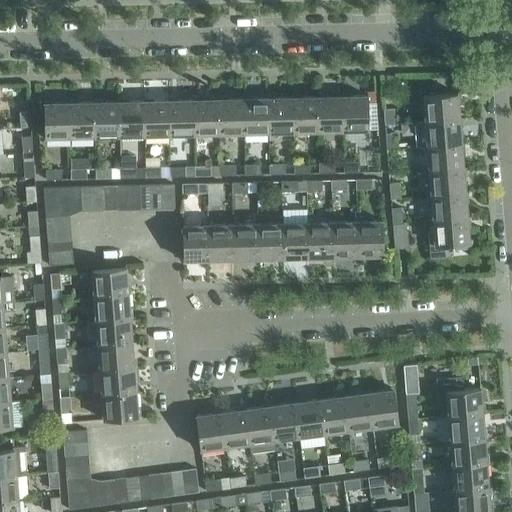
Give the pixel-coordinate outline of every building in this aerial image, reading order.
[(423,96),(425,121),(459,118),(457,93),(423,96)] [(368,95),(343,96),(344,130),(369,129),(368,95)] [(318,96),(293,97),(294,131),(319,130),(318,96)] [(343,96),(318,96),(319,130),(344,130),(343,96)] [(268,97),(243,98),(244,132),(269,132),(268,97)] [(293,97),(268,97),(269,132),(294,131),(293,97)] [(243,98),(218,99),(219,133),(244,132),(243,98)] [(193,99),(169,100),(169,134),(194,133),(193,99)] [(218,99),(193,99),(194,133),(219,133),(218,99)] [(144,100),(119,101),(120,135),(144,135),(144,100)] [(169,100),(144,100),(144,135),(169,134),(169,100)] [(119,101),(94,102),(95,136),(120,135),(119,101)] [(70,136),(69,102),(44,103),(45,137),(70,136)] [(94,102),(69,102),(70,136),(95,136),(94,102)] [(384,109),(385,124),(395,124),(394,108),(384,109)] [(20,111),(21,127),(31,126),(30,111),(20,111)] [(425,121),(427,145),(461,143),(459,118),(425,121)] [(386,133),(387,149),(397,148),(396,133),(386,133)] [(33,151),(32,135),(22,136),(23,152),(33,151)] [(427,145),(429,170),(463,168),(461,143),(427,145)] [(388,158),(389,174),(399,173),(398,157),(388,158)] [(35,176),(34,160),(24,161),(25,177),(35,176)] [(344,162),(344,172),(360,171),(359,161),(344,162)] [(319,162),(319,172),(335,172),(335,162),(319,162)] [(269,164),(269,174),(285,173),(285,163),(269,164)] [(294,163),(294,173),(310,173),(310,163),(294,163)] [(220,165),(220,175),(236,175),(235,164),(220,165)] [(244,164),(245,174),(261,174),(260,164),(244,164)] [(195,166),(195,176),(211,175),(211,165),(195,166)] [(161,166),(145,167),(145,177),(161,176),(161,166)] [(145,177),(145,167),(120,167),(121,177),(145,177)] [(96,178),(96,168),(71,169),(71,179),(96,178)] [(111,168),(96,168),(96,178),(112,178),(111,168)] [(429,170),(431,195),(465,193),(463,168),(429,170)] [(62,179),(62,169),(46,169),(46,179),(62,179)] [(347,189),(347,179),(331,180),(331,190),(347,189)] [(372,189),(372,179),(356,179),(356,189),(372,189)] [(306,180),(306,190),(322,190),(322,180),(306,180)] [(273,191),(272,181),(257,182),(257,192),(273,191)] [(298,191),(297,181),(281,181),(282,191),(298,191)] [(232,182),(232,192),(248,192),(248,182),(232,182)] [(390,183),(391,199),(401,198),(400,182),(390,183)] [(175,183),(163,184),(163,208),(175,208),(175,183)] [(182,183),(182,193),(198,193),(198,183),(182,183)] [(223,193),(223,183),(207,183),(207,193),(223,193)] [(139,184),(127,185),(128,209),(140,209),(139,184)] [(151,184),(139,184),(140,209),(152,209),(151,184)] [(163,184),(151,184),(152,209),(163,208),(163,184)] [(26,186),(27,202),(37,201),(36,185),(26,186)] [(103,185),(91,186),(92,210),(104,210),(103,185)] [(115,185),(103,185),(104,210),(116,209),(115,185)] [(127,185),(115,185),(116,209),(128,209),(127,185)] [(43,187),(46,216),(70,215),(80,210),(79,186),(43,187)] [(91,186),(79,186),(80,210),(92,210),(91,186)] [(431,195),(433,220),(467,217),(465,193),(431,195)] [(392,208),(393,223),(403,222),(402,207),(392,208)] [(39,226),(38,210),(27,211),(29,226),(39,226)] [(46,216),(47,229),(71,227),(70,215),(46,216)] [(467,217),(433,220),(434,230),(428,231),(430,258),(451,256),(450,246),(452,246),(452,244),(469,242),(467,217)] [(382,220),(357,221),(358,255),(383,255),(382,220)] [(332,221),(307,222),(308,257),(333,256),(332,221)] [(357,221),(332,221),(333,256),(358,255),(357,221)] [(307,222),(282,223),(283,257),(308,257),(307,222)] [(403,222),(393,223),(395,248),(409,247),(407,222),(403,222)] [(257,223),(232,224),(233,259),(258,258),(257,223)] [(282,223),(257,223),(258,258),(283,257),(282,223)] [(232,224),(207,225),(208,259),(233,259),(232,224)] [(208,259),(207,225),(182,225),(183,260),(208,259)] [(47,229),(48,241),(72,239),(71,227),(47,229)] [(41,251),(40,235),(29,235),(31,251),(41,251)] [(48,241),(49,253),(73,251),(72,239),(48,241)] [(73,251),(49,253),(50,265),(74,263),(73,251)] [(92,269),(94,294),(128,292),(126,267),(92,269)] [(61,288),(60,272),(50,273),(51,289),(61,288)] [(0,302),(3,302),(15,301),(13,276),(0,276),(0,302)] [(33,284),(35,300),(45,299),(43,283),(33,284)] [(94,294),(96,319),(130,317),(128,292),(94,294)] [(52,298),(53,314),(63,313),(62,297),(52,298)] [(47,324),(45,308),(35,309),(36,325),(47,324)] [(96,319),(98,344),(132,342),(130,317),(96,319)] [(54,323),(55,339),(65,338),(64,322),(54,323)] [(37,333),(39,349),(49,348),(47,333),(37,333)] [(98,344),(100,369),(134,367),(132,342),(98,344)] [(56,347),(57,363),(67,362),(66,347),(56,347)] [(0,352),(0,376),(9,376),(7,352),(0,352)] [(39,358),(40,374),(51,373),(49,357),(39,358)] [(100,369),(102,394),(136,392),(134,367),(100,369)] [(58,372),(59,388),(69,387),(68,371),(58,372)] [(0,376),(0,401),(11,401),(9,376),(0,376)] [(447,404),(448,415),(483,412),(481,387),(461,389),(460,376),(438,378),(440,404),(447,404)] [(52,398),(51,382),(41,383),(42,399),(52,398)] [(415,385),(405,386),(406,394),(416,393),(415,385)] [(394,389),(369,392),(373,426),(398,423),(394,389)] [(136,392),(102,394),(104,419),(138,417),(136,392)] [(369,392),(344,395),(349,429),(373,426),(369,392)] [(406,394),(407,410),(417,409),(416,393),(406,394)] [(344,395),(319,399),(324,433),(349,429),(344,395)] [(60,397),(61,413),(71,412),(70,396),(60,397)] [(319,399),(295,402),(299,436),(324,433),(319,399)] [(11,401),(0,401),(0,427),(23,426),(21,400),(11,401)] [(295,402),(270,405),(274,439),(299,436),(295,402)] [(270,405),(245,409),(250,442),(274,439),(270,405)] [(43,408),(44,423),(54,423),(53,407),(43,408)] [(245,409),(220,412),(225,446),(250,442),(245,409)] [(225,446),(220,412),(196,415),(200,449),(225,446)] [(448,415),(450,440),(485,437),(483,412),(448,415)] [(408,419),(409,434),(419,433),(418,418),(408,419)] [(63,431),(64,443),(88,441),(87,429),(63,431)] [(450,440),(452,465),(486,462),(485,437),(450,440)] [(64,443),(65,455),(89,453),(88,441),(64,443)] [(410,443),(411,459),(421,458),(420,442),(410,443)] [(58,462),(56,447),(46,447),(47,463),(58,462)] [(0,450),(0,475),(16,474),(14,449),(0,450)] [(65,455),(66,467),(90,466),(89,453),(65,455)] [(377,458),(378,468),(394,466),(393,456),(377,458)] [(352,461),(354,471),(369,469),(368,459),(352,461)] [(328,464),(329,474),(345,472),(343,462),(328,464)] [(452,465),(454,490),(488,487),(486,462),(452,465)] [(303,467),(304,478),(320,475),(319,465),(303,467)] [(66,467),(67,479),(91,478),(90,466),(66,467)] [(412,468),(413,484),(423,483),(422,467),(412,468)] [(196,468),(184,469),(187,493),(199,492),(196,468)] [(184,469),(172,471),(175,495),(187,493),(184,469)] [(279,471),(280,481),(296,479),(294,469),(279,471)] [(60,487),(58,471),(48,472),(49,488),(60,487)] [(172,471),(160,472),(164,496),(175,495),(172,471)] [(160,472),(149,474),(152,498),(164,496),(160,472)] [(254,474),(255,484),(271,482),(270,472),(254,474)] [(0,475),(0,500),(18,499),(16,474),(0,475)] [(149,474),(137,476),(140,500),(152,498),(149,474)] [(229,477),(231,487),(246,485),(245,475),(229,477)] [(368,477),(369,487),(385,485),(384,475),(368,477)] [(137,476),(125,477),(128,501),(140,500),(137,476)] [(125,477),(113,479),(117,503),(128,501),(125,477)] [(91,478),(67,479),(69,509),(105,504),(101,480),(91,478)] [(205,481),(206,491),(222,488),(220,478),(205,481)] [(343,480),(345,490),(361,488),(359,478),(343,480)] [(113,479),(101,480),(105,504),(117,503),(113,479)] [(319,483),(320,493),(336,491),(334,481),(319,483)] [(294,487),(296,497),(311,495),(310,485),(294,487)] [(454,490),(455,511),(490,511),(488,487),(454,490)] [(270,490),(271,500),(287,498),(285,488),(270,490)] [(245,493),(246,503),(262,501),(261,491),(245,493)] [(414,493),(415,508),(425,508),(424,492),(414,493)] [(237,504),(236,494),(221,497),(222,506),(237,504)] [(59,511),(62,511),(60,496),(50,497),(51,511),(59,511)] [(196,500),(197,510),(213,508),(212,498),(196,500)] [(0,500),(0,511),(19,511),(18,499),(0,500)] [(171,503),(172,511),(180,511),(188,511),(187,501),(171,503)]
